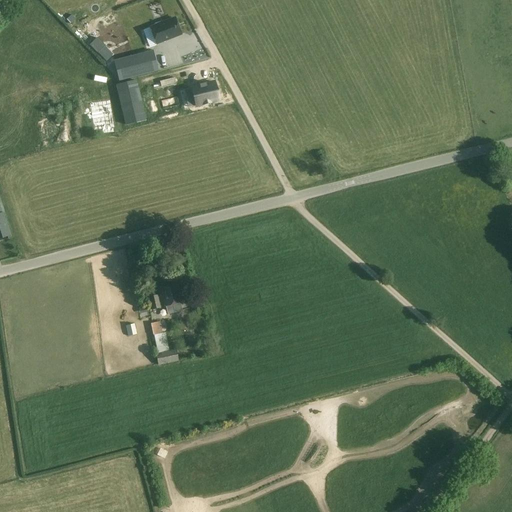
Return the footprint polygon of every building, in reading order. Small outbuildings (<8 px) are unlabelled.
[(150,27),(142,30),(149,47),(156,44),(181,35),(175,18),(150,27)] [(113,55),(105,46),(98,53),(106,61),(113,55)] [(114,61),(119,80),(157,70),(153,51),(114,61)] [(121,102),(129,99),(123,82),(116,85),(121,102)] [(200,85),(201,86),(192,88),(196,106),(219,101),(215,83),(206,85),(206,83),(200,85)] [(123,110),(114,111),(115,122),(124,120),(123,110)] [(0,238),(10,236),(2,213),(0,213),(0,238)] [(161,288),(167,315),(182,311),(180,303),(181,303),(177,285),(161,288)] [(149,297),(151,310),(160,309),(157,295),(149,297)] [(165,334),(162,335),(159,323),(151,325),(153,337),(156,353),(168,350),(165,334)] [(125,326),(128,337),(137,335),(134,324),(125,326)] [(170,350),(155,354),(158,366),(179,361),(176,349),(170,350)]
